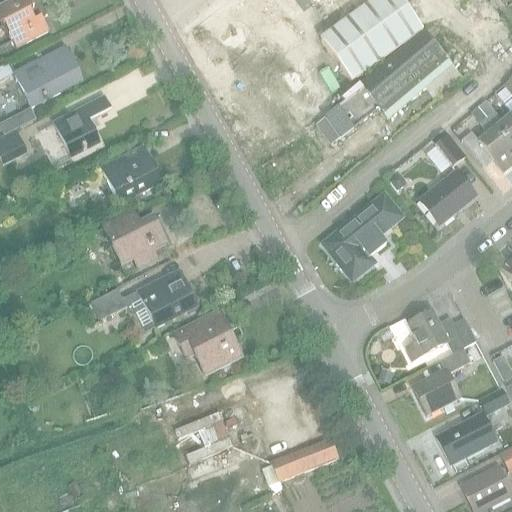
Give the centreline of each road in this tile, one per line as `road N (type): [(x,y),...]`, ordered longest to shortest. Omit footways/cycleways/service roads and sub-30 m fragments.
road 1 (tertiary): [(326,337),(141,0)]
road 2 (residential): [(326,337),(412,293),(511,212)]
road 3 (tertiary): [(419,511),(326,337)]
